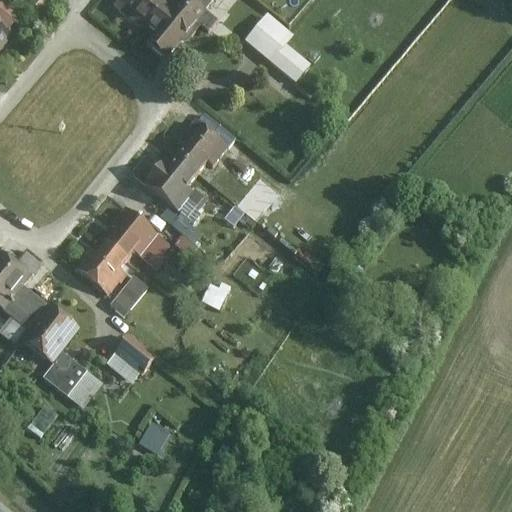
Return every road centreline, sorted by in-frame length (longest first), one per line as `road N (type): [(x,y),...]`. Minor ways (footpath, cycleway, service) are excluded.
road 1 (residential): [(0,226),(39,240),(64,231),(125,162),(149,121),(141,83),(77,23)]
road 2 (residential): [(77,23),(0,117)]
